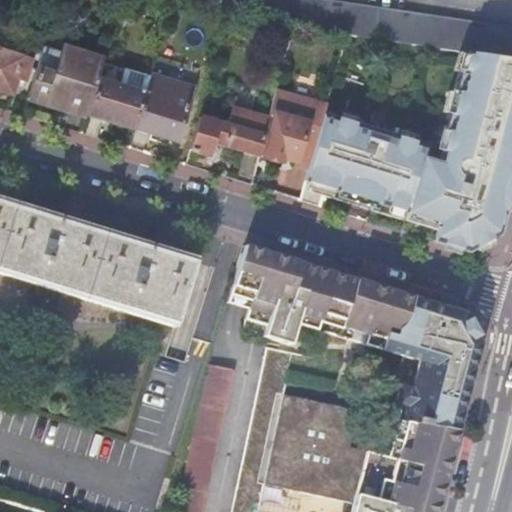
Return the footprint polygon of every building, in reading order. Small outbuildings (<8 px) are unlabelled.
[(206,0),(232,8),(291,26),(318,30),(329,32),(344,34),(414,45),(459,52),(466,53),(491,57),(511,59),(511,27),(445,18),(356,5),(320,0),(206,0)] [(329,32),(318,30),(312,51),(325,53),(329,32)] [(338,56),(344,34),(329,32),(325,53),(338,56)] [(96,79),(102,59),(68,49),(66,55),(43,48),(27,100),(60,110),(63,100),(87,107),(96,79)] [(31,61),(0,50),(0,91),(11,95),(16,80),(24,83),(31,61)] [(497,234),(511,174),(511,59),(466,53),(440,150),(322,114),(304,181),(405,212),(400,231),(466,251),(497,234)] [(143,94),(133,128),(176,141),(192,89),(149,75),(143,94)] [(96,79),(87,107),(85,113),(133,128),(143,94),(96,79)] [(272,114),(260,156),(282,163),(283,158),(295,162),(306,123),(283,117),(272,114)] [(262,137),(199,118),(189,150),(197,152),(208,156),(212,142),(256,156),(260,143),(262,137)] [(0,269),(181,325),(200,263),(0,201),(0,269)] [(312,265),(244,244),(227,300),(250,307),(246,318),(263,323),(262,326),(260,334),(268,337),(287,343),(294,321),(380,347),(385,332),(386,333),(394,334),(396,329),(405,320),(412,297),(345,275),(312,265)] [(413,297),(412,297),(405,320),(396,329),(394,334),(386,333),(385,332),(380,347),(413,356),(408,386),(395,385),(392,403),(400,404),(397,420),(457,430),(480,343),(473,331),(462,312),(413,297)] [(256,511),(265,481),(288,392),(299,351),(275,344),(230,511),(256,511)] [(208,362),(175,511),(202,511),(233,370),(208,362)] [(435,511),(457,430),(397,420),(388,455),(351,447),(356,429),(346,427),(351,408),(288,392),(265,481),(353,503),(350,511),(435,511)]
